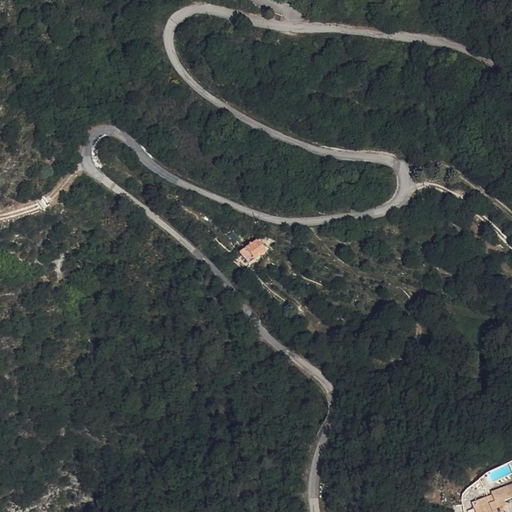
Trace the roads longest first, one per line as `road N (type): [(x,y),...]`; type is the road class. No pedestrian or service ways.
road 1 (unclassified): [(317,511),(314,487),(332,395),(187,245),(93,174),(88,154),(96,135),(122,135),(173,180),(260,216),(293,222),(379,213),(405,187),(404,172),(390,159),(309,146),(197,91),(169,44),(172,23),(195,8),(259,23),(411,38),(511,79)]
road 2 (track): [(405,187),(452,193),(511,247)]
